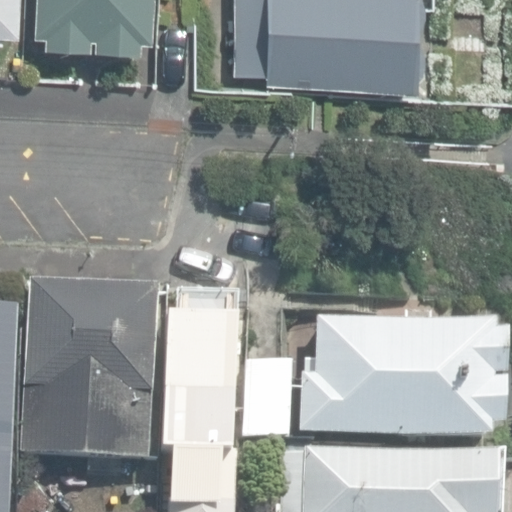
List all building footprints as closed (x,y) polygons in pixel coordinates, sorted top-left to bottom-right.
[(141,0),(19,0),(18,36),(140,42),(141,0)] [(415,0),(238,0),(236,76),(413,86),(415,0)] [(145,281),(11,278),(4,450),(141,455),(145,281)] [(501,326),(300,313),(293,433),(495,447),(501,326)] [(230,511),(238,324),(160,321),(159,511),(230,511)] [(287,439),(289,363),(246,361),(243,438),(287,439)] [(492,511),(496,455),(289,447),(288,511),(492,511)]
